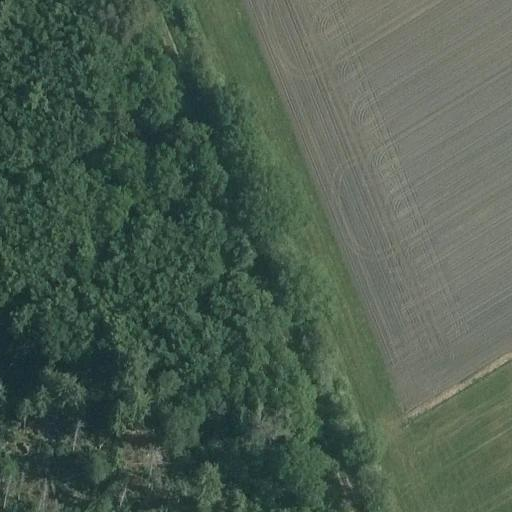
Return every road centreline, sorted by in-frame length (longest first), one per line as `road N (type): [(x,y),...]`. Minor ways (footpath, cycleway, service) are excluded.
road 1 (track): [(355,511),(206,134)]
road 2 (track): [(206,134),(153,0)]
road 3 (track): [(116,169),(0,216)]
